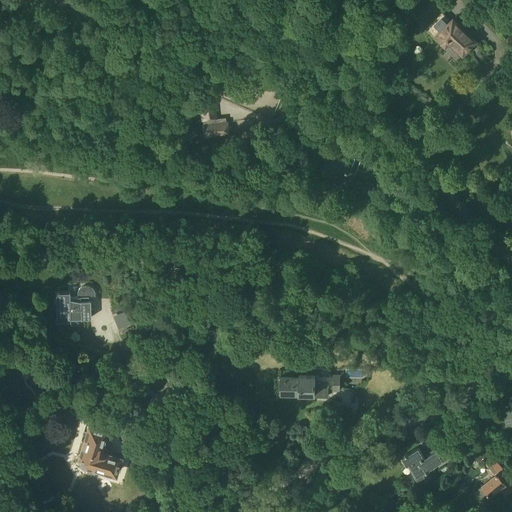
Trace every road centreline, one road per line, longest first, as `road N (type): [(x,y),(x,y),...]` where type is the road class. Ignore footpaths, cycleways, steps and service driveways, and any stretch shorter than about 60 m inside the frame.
road 1 (unclassified): [(511,262),(343,83),(244,0)]
road 2 (residential): [(251,511),(341,451),(511,379)]
